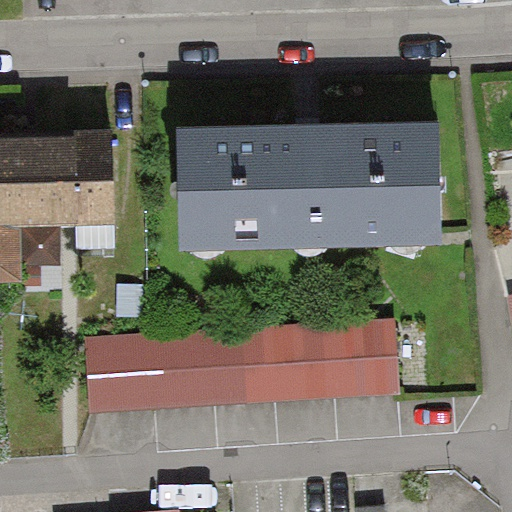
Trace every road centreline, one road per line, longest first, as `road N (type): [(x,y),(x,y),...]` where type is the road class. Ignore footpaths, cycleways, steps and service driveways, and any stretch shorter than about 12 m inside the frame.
road 1 (residential): [(0,480),(511,449)]
road 2 (residential): [(0,43),(511,26)]
road 3 (residential): [(511,395),(485,253)]
